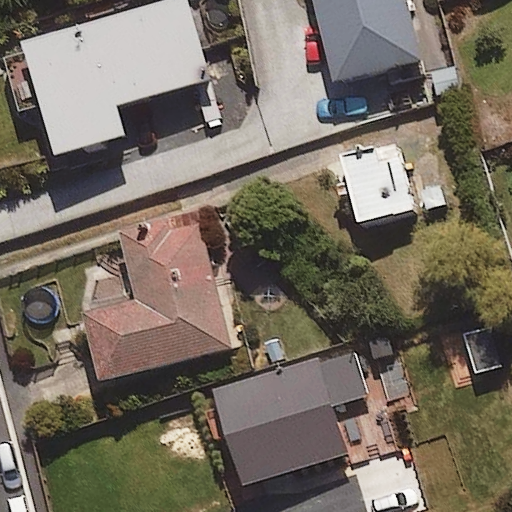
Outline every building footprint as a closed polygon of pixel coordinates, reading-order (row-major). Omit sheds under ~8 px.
[(210,79),(186,0),(168,0),(24,43),(58,157),(127,136),(118,106),(210,79)] [(313,0),(337,80),(422,58),(406,0),(313,0)] [(400,153),(381,157),(379,147),(343,155),(359,222),(413,210),(400,153)] [(233,350),(200,220),(123,239),(137,296),(85,309),(104,383),(233,350)] [(489,328),(463,337),(476,375),(502,367),(489,328)] [(209,393),(237,487),(349,454),(335,406),(369,396),(356,350),(209,393)] [(511,408),(488,417),(506,463),(511,460),(511,408)]
